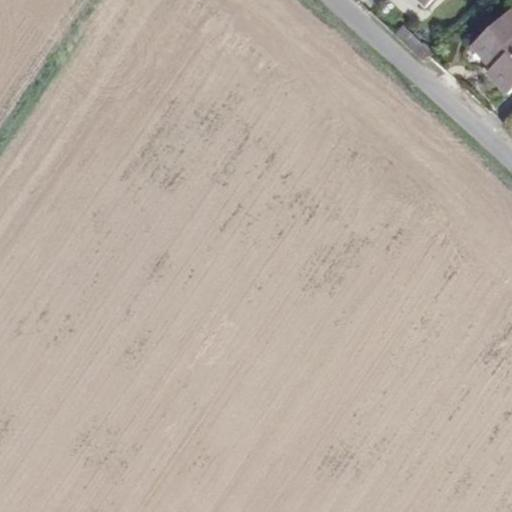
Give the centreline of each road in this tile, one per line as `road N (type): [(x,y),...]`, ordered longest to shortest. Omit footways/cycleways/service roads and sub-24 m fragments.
road 1 (residential): [(511,157),(336,0)]
road 2 (track): [(75,0),(0,99)]
